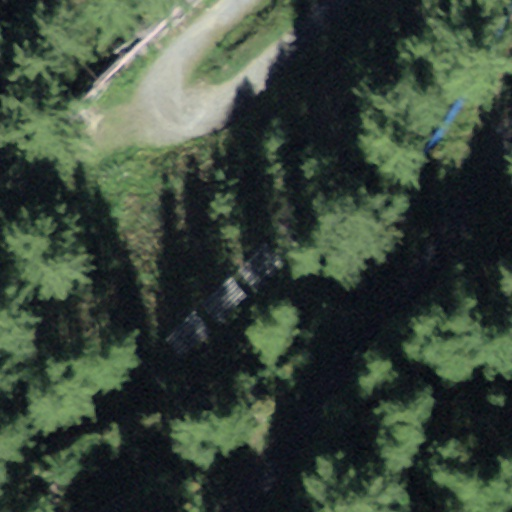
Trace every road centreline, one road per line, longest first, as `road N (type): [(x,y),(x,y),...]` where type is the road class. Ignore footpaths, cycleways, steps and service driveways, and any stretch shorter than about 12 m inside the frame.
road 1 (track): [(236,511),(511,186)]
road 2 (track): [(360,0),(227,100),(188,116),(149,95),(241,0)]
